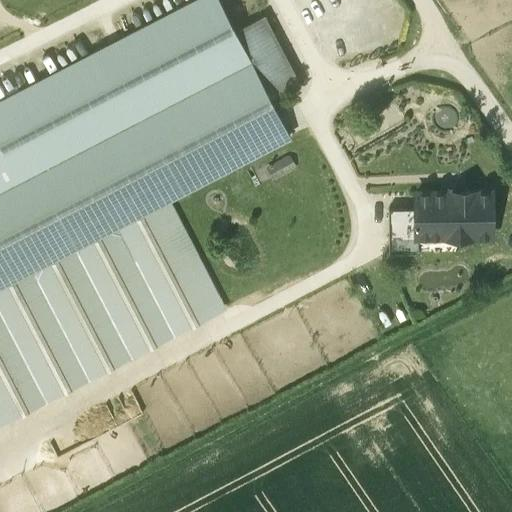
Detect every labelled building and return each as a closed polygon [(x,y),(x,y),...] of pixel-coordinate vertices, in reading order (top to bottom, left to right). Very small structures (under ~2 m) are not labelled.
[(218,0),(190,0),(0,99),(0,285),(164,201),(289,136),(269,96),(234,31),(218,0)] [(234,31),(269,96),(297,82),(263,16),(234,31)] [(288,155),(266,168),(271,178),(294,165),(288,155)] [(490,191),(416,192),(416,207),(417,207),(417,236),(491,235),(490,191)] [(0,424),(221,310),(164,201),(0,285),(0,424)] [(417,236),(417,207),(416,207),(388,208),(389,251),(417,251),(417,236)]
